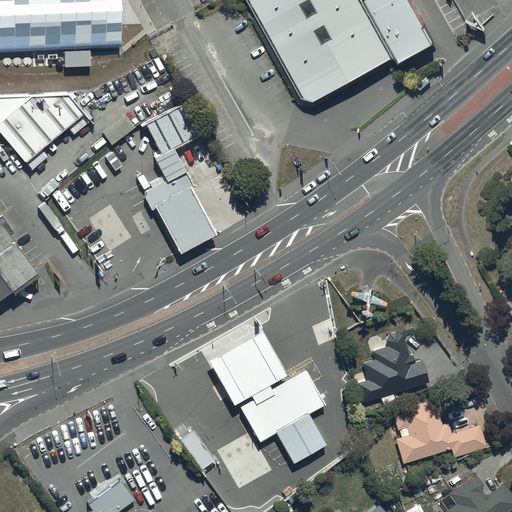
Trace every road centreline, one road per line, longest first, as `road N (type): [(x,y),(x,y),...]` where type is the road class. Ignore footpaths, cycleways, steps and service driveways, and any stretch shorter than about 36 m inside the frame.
road 1 (primary): [(0,350),(91,326),(177,286),(263,238),(387,150)]
road 2 (primary): [(368,213),(204,311),(111,354)]
road 3 (residential): [(413,181),(485,323),(496,365)]
road 4 (residential): [(496,365),(460,332),(368,213)]
road 5 (primary): [(387,150),(511,40)]
road 6 (primary): [(111,354),(73,387),(0,425)]
road 7 (primary): [(511,97),(413,181)]
